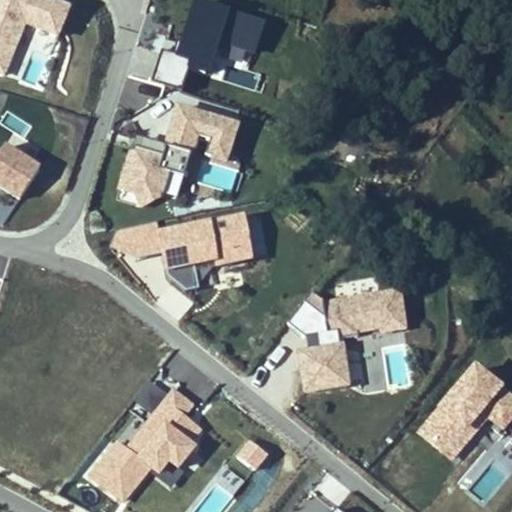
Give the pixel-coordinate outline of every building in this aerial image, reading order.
[(55,39),(69,2),(62,0),(0,0),(0,74),(32,87),(51,37),(55,39)] [(160,49),(152,77),(180,85),(185,69),(257,90),(261,73),(248,70),(263,15),(208,0),(189,0),(174,53),(160,49)] [(200,150),(198,154),(226,162),(238,120),(175,101),(164,139),(200,150)] [(164,203),(169,169),(183,171),(187,147),(128,137),(120,188),(136,190),(135,199),(164,203)] [(0,143),(0,188),(20,200),(41,162),(2,140),(0,143)] [(244,211),(158,225),(169,289),(211,282),(208,265),(252,257),(244,211)] [(297,346),(302,391),(361,384),(362,393),(413,386),(401,287),(296,300),(299,323),(325,320),(327,342),(297,346)] [(450,461),(489,421),(500,431),(511,418),(511,393),(476,360),(413,426),(450,461)] [(111,436),(83,479),(123,505),(146,470),(168,485),(205,429),(186,416),(193,405),(149,377),(128,409),(137,414),(119,441),(111,436)] [(493,458),(466,491),(483,505),(510,472),(493,458)]
